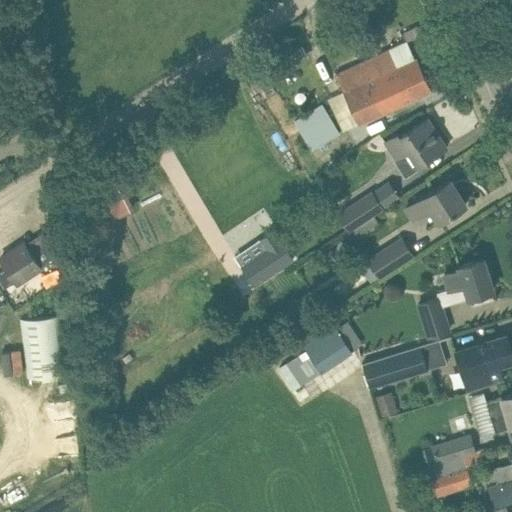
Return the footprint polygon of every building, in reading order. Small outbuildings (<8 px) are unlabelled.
[(511,0),(500,0),(505,9),(511,5),(511,0)] [(389,49),(336,74),(343,90),(397,66),(389,49)] [(397,66),(343,90),(358,122),(359,123),(432,89),(417,57),(397,66)] [(322,103),(294,120),(300,130),(311,149),(313,151),(342,133),(322,103)] [(431,129),(424,119),(400,134),(398,131),(385,140),(396,158),(408,150),(418,165),(447,147),(434,127),(431,129)] [(466,204),(450,179),(406,207),(414,219),(431,208),(439,221),(466,204)] [(351,226),(372,212),(382,205),(372,190),(338,213),(347,228),(351,226)] [(265,247),(241,263),(255,284),(294,259),(274,229),(259,238),(265,247)] [(43,231),(26,242),(25,241),(0,257),(0,258),(6,267),(0,270),(0,280),(5,288),(15,281),(16,283),(41,266),(40,265),(58,253),(43,231)] [(402,236),(368,259),(360,265),(371,281),(379,275),(380,277),(414,254),(402,236)] [(206,269),(228,303),(247,291),(225,256),(206,269)] [(483,258),(464,264),(459,265),(460,267),(445,272),(450,286),(436,291),(437,296),(418,302),(428,334),(448,328),(441,305),(493,289),(483,258)] [(21,318),(27,378),(70,374),(64,313),(21,318)] [(329,315),(301,333),(297,336),(321,371),(353,350),(329,315)] [(511,350),(507,334),(488,340),(479,343),(456,350),(462,371),(467,388),(490,381),(502,377),(499,365),(511,360),(511,350)] [(429,370),(421,344),(362,362),(371,388),(429,370)] [(511,393),(505,395),(487,401),(483,390),(468,395),(481,433),(511,424),(511,426),(511,425),(511,393)] [(428,464),(476,450),(471,433),(431,444),(432,445),(423,448),(428,464)] [(437,494),(457,487),(448,459),(429,465),(437,494)] [(506,464),(489,469),(492,479),(497,478),(498,481),(488,484),(495,505),(511,499),(511,464),(507,466),(506,464)]
